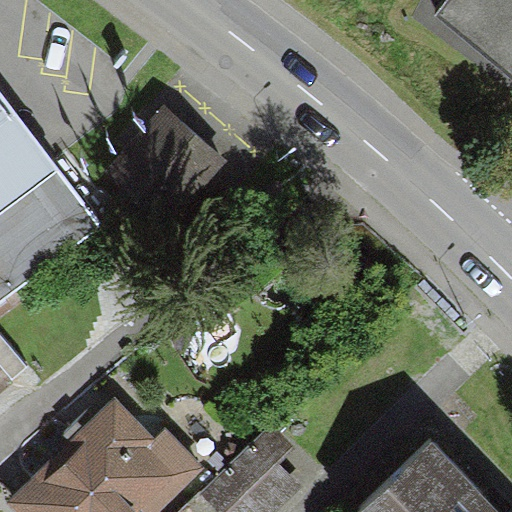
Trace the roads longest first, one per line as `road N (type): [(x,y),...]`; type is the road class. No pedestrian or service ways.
road 1 (primary): [(189,0),(373,148),(511,279)]
road 2 (residential): [(0,431),(218,263)]
